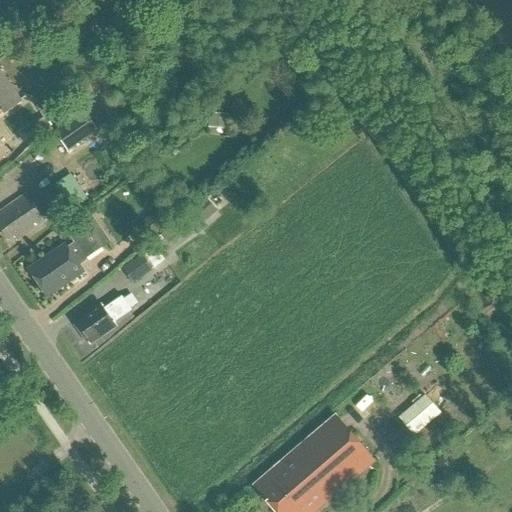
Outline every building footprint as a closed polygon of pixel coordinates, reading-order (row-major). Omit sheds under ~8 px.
[(0,113),(2,117),(21,103),(0,73),(0,113)] [(105,96),(90,106),(99,121),(114,111),(105,96)] [(82,113),(52,134),(66,154),(96,133),(82,113)] [(209,131),(228,131),(228,115),(209,115),(209,131)] [(67,207),(55,188),(30,203),(26,197),(0,213),(0,230),(8,243),(14,240),(17,244),(46,225),(39,215),(49,208),(54,216),(67,207)] [(186,217),(196,229),(216,212),(206,200),(186,217)] [(162,209),(140,226),(152,239),(173,222),(162,209)] [(60,289),(61,291),(85,275),(80,268),(89,262),(87,259),(109,244),(89,213),(65,229),(75,243),(67,249),(65,246),(41,262),(43,265),(31,273),(47,298),(60,289)] [(153,245),(141,253),(143,256),(152,270),(165,262),(153,245)] [(152,270),(143,256),(123,270),(134,285),(153,272),(152,270)] [(131,312),(122,298),(103,310),(100,306),(75,323),(90,345),(116,328),(114,324),(131,312)] [(423,391),(396,415),(411,432),(439,409),(423,391)] [(311,511),(313,510),(314,511),(317,511),(374,464),(335,418),(255,487),(275,511),(311,511)]
